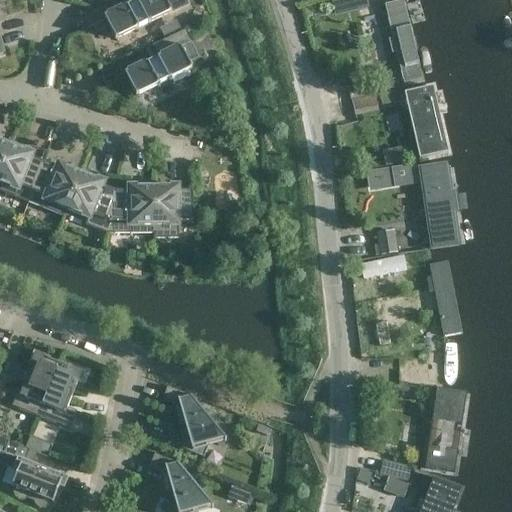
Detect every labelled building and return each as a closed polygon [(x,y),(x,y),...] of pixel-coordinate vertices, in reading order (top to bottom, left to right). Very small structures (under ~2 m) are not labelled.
[(136,0),(137,1),(104,17),(115,40),(182,8),(177,0),(136,0)] [(356,0),(333,0),(335,12),(358,10),(356,0)] [(397,53),(404,84),(422,79),(403,1),(385,5),(393,39),(389,40),(392,55),(397,53)] [(164,34),(182,28),(179,19),(161,25),(164,34)] [(157,58),(125,73),(136,97),(192,70),(189,63),(199,58),(186,30),(152,47),(157,58)] [(390,77),(374,82),(377,93),(393,89),(390,77)] [(364,82),(349,86),(351,97),(367,93),(364,82)] [(405,95),(420,160),(437,156),(423,91),(405,95)] [(0,170),(10,145),(0,141),(0,170)] [(0,192),(28,204),(44,164),(32,159),(33,154),(10,145),(0,170),(0,192)] [(64,218),(81,173),(58,164),(56,169),(44,164),(28,204),(64,218)] [(420,168),(432,252),(453,249),(447,208),(449,205),(446,187),(443,185),(440,165),(420,168)] [(409,166),(391,169),(394,185),(412,182),(409,166)] [(81,173),(64,218),(103,234),(107,234),(115,192),(103,187),(105,183),(81,173)] [(154,239),(153,187),(128,187),(128,192),(115,192),(107,234),(154,239)] [(153,187),(154,239),(179,239),(179,222),(193,222),(193,192),(179,192),(178,187),(153,187)] [(393,232),(378,234),(381,255),(396,252),(393,232)] [(403,257),(361,266),(364,279),(406,270),(403,257)] [(445,337),(461,334),(447,263),(431,267),(445,337)] [(11,406),(37,417),(59,364),(49,360),(50,358),(34,351),(29,364),(31,365),(21,390),(18,389),(11,406)] [(59,364),(37,417),(63,427),(70,409),(68,408),(77,384),(80,385),(85,372),(69,365),(68,368),(59,364)] [(200,400),(167,387),(162,401),(180,409),(187,435),(181,450),(204,458),(209,446),(226,442),(198,406),(200,400)] [(427,430),(423,462),(442,464),(452,394),(433,391),(429,422),(426,422),(425,430),(427,430)] [(259,422),(255,431),(267,437),(271,428),(259,422)] [(25,449),(26,448),(0,437),(0,451),(17,458),(33,465),(37,454),(25,449)] [(25,449),(37,454),(48,458),(52,447),(30,438),(26,448),(25,449)] [(174,502),(170,511),(198,511),(213,509),(185,473),(187,467),(154,454),(149,468),(167,476),(174,502)] [(68,479),(33,465),(17,458),(13,469),(18,471),(11,487),(14,488),(13,489),(13,491),(13,493),(13,495),(14,497),(15,498),(16,500),(18,500),(20,501),(23,501),(24,501),(25,500),(26,500),(27,499),(33,501),(34,503),(35,505),(38,508),(40,509),(46,509),(48,508),(50,507),(53,504),(59,488),(64,490),(68,479)] [(383,461),(379,476),(407,483),(411,468),(383,461)] [(360,470),(356,481),(368,485),(372,474),(360,470)] [(431,474),(417,511),(437,511),(450,480),(431,474)] [(387,478),(383,488),(403,496),(407,486),(387,478)] [(239,491),(237,500),(252,505),(255,496),(239,491)]
